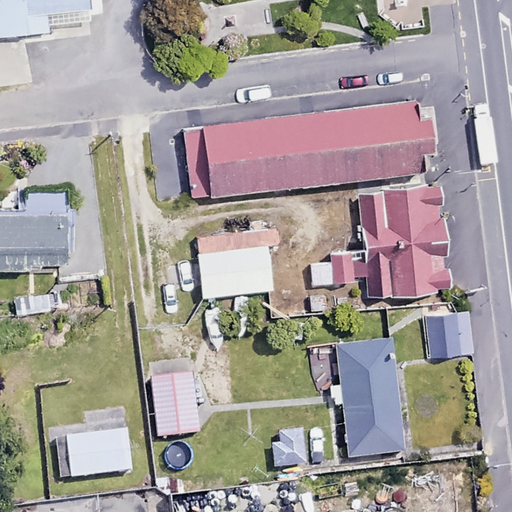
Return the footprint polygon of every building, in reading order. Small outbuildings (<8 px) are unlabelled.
[(417,97),(193,118),(199,186),(423,165),(417,97)] [(433,179),(339,188),(348,283),(441,274),(433,179)] [(65,190),(29,190),(29,212),(0,212),(0,268),(26,268),(26,264),(66,263),(65,190)] [(269,289),(265,245),(195,252),(199,295),(269,289)] [(469,352),(464,308),(424,313),(429,356),(469,352)] [(401,450),(389,335),(333,341),(343,435),(349,434),(351,455),(401,450)] [(212,372),(149,375),(153,434),(196,432),(195,409),(214,408),(212,372)] [(128,468),(124,427),(61,434),(66,475),(128,468)] [(298,428),(276,430),(269,443),(271,465),(302,462),(298,428)]
